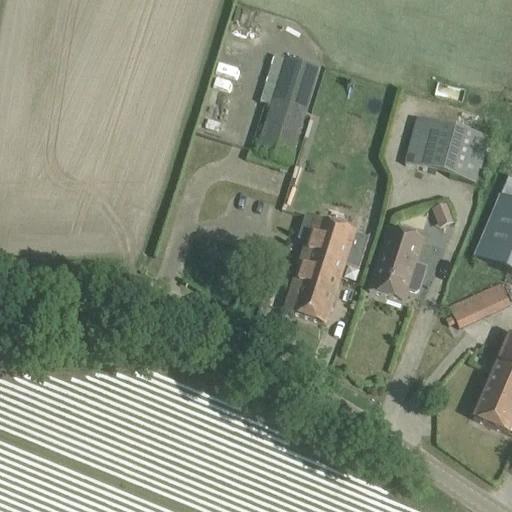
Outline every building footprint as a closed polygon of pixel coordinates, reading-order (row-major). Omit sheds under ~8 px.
[(255,154),(290,165),(319,70),(285,60),(255,154)] [(511,85),(492,80),(487,100),(511,106),(511,85)] [(497,132),(501,121),(493,118),(490,130),(497,132)] [(474,185),(487,140),(417,120),(405,167),(474,185)] [(499,197),(480,244),(511,256),(511,202),(499,197)] [(440,231),(452,227),(445,207),(433,211),(440,231)] [(305,220),(298,242),(308,246),(300,269),(338,281),(343,267),(358,272),(368,241),(353,236),(315,223),(305,220)] [(421,242),(388,232),(369,293),(402,304),(405,292),(414,294),(418,292),(423,276),(412,272),(421,242)] [(289,315),(323,327),(338,281),(300,269),(294,289),(298,290),(289,315)] [(509,307),(500,288),(449,311),(458,330),(509,307)] [(473,422),(507,437),(511,426),(511,338),(509,337),(473,422)]
